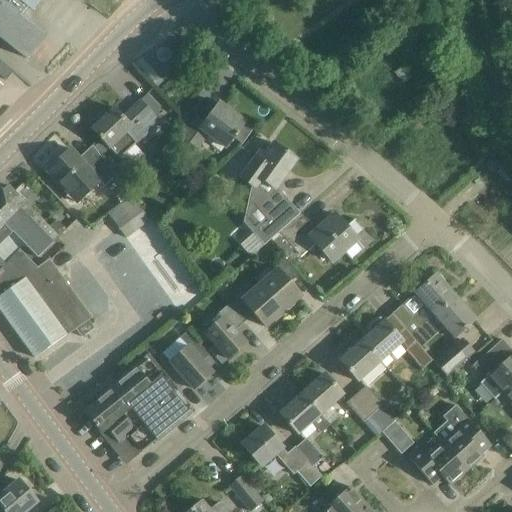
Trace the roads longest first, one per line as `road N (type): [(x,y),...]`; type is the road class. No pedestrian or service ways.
road 1 (residential): [(105,508),(436,220)]
road 2 (residential): [(436,220),(222,41),(200,0)]
road 3 (tertiary): [(0,156),(158,0)]
road 4 (secondary): [(105,508),(0,366)]
road 5 (residential): [(420,500),(396,461),(373,466),(397,505),(416,506)]
